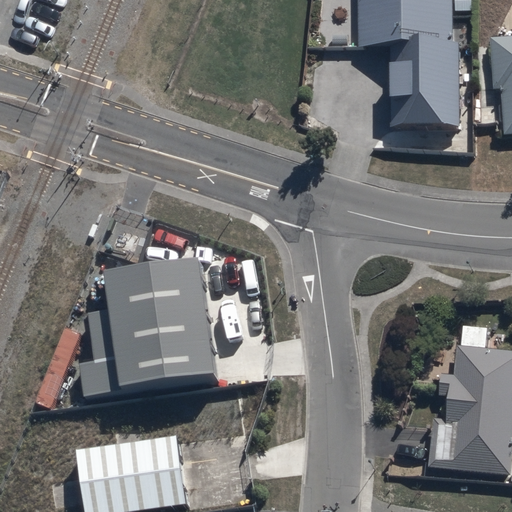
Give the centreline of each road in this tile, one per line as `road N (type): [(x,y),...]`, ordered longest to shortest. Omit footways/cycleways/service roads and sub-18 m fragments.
road 1 (unclassified): [(0,95),(319,200)]
road 2 (residential): [(319,200),(312,229),(336,399),(329,511)]
road 3 (unclassified): [(319,200),(422,228),(511,236)]
